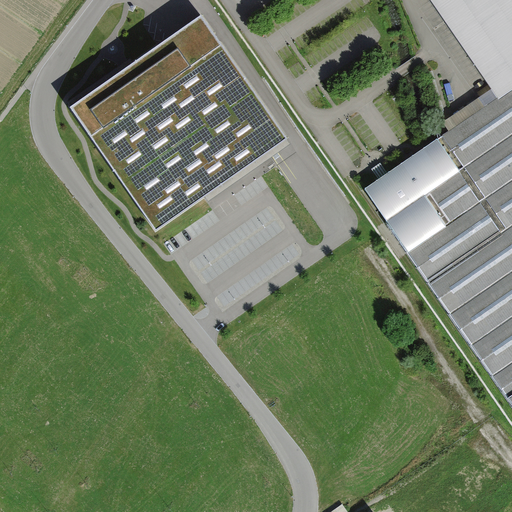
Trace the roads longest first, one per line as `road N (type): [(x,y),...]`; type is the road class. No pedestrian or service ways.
road 1 (residential): [(103,0),(58,63),(42,101),(46,134),(60,164),(293,449),(304,471),(304,511)]
road 2 (residential): [(233,0),(351,175)]
